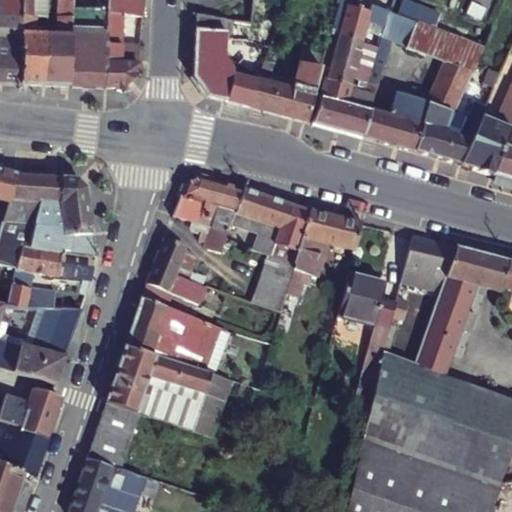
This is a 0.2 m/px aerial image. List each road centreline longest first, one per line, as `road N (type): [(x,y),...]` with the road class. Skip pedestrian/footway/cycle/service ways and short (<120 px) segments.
road 1 (residential): [(156,136),(44,511)]
road 2 (tertiary): [(511,224),(156,136)]
road 3 (tertiary): [(156,136),(0,121)]
road 4 (tertiary): [(156,136),(167,0)]
